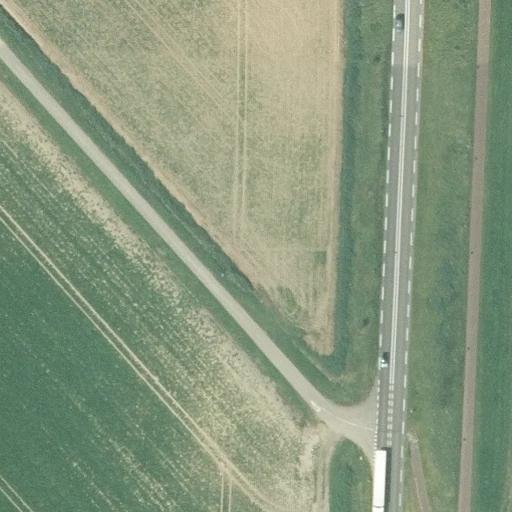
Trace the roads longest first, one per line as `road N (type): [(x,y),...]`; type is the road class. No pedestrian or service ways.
road 1 (unclassified): [(388,436),(339,423),(0,50)]
road 2 (tertiary): [(407,0),(388,436)]
